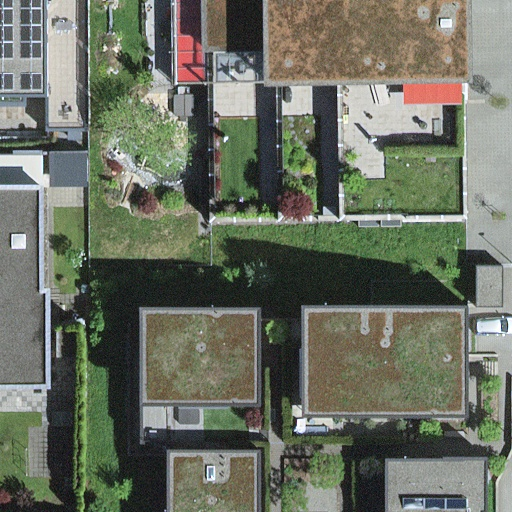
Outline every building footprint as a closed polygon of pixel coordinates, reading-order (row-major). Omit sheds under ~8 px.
[(40,0),(0,0),(0,96),(41,96),(40,0)] [(173,0),(174,87),(209,86),(207,0),(173,0)] [(211,223),(467,220),(464,0),(207,0),(209,86),(211,223)] [(0,388),(49,389),(49,292),(43,292),(43,188),(0,188),(0,388)] [(477,308),(504,308),(504,267),(477,267),(477,308)] [(332,419),(468,419),(469,307),(302,307),(302,349),(333,349),(332,419)] [(168,408),(262,408),(261,309),(141,309),(141,355),(168,355),(168,408)] [(302,419),(332,419),(333,349),(302,349),(302,419)] [(168,445),(168,408),(168,355),(141,355),(141,445),(168,445)] [(261,511),(261,452),(168,452),(168,511),(261,511)] [(487,511),(488,460),(386,460),(386,511),(487,511)]
